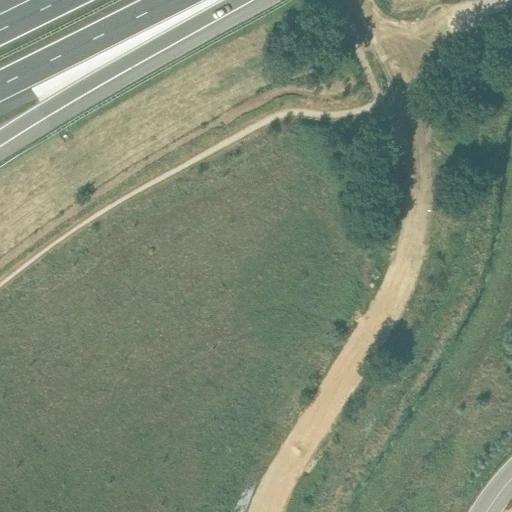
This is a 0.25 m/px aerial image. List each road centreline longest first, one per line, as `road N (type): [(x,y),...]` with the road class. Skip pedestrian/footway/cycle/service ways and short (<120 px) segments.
road 1 (tertiary): [(262,511),(398,282),(415,234),(416,146),(388,58)]
road 2 (motorway): [(0,140),(242,0)]
road 3 (motorway): [(0,87),(170,0)]
road 4 (unclassified): [(388,58),(498,0)]
